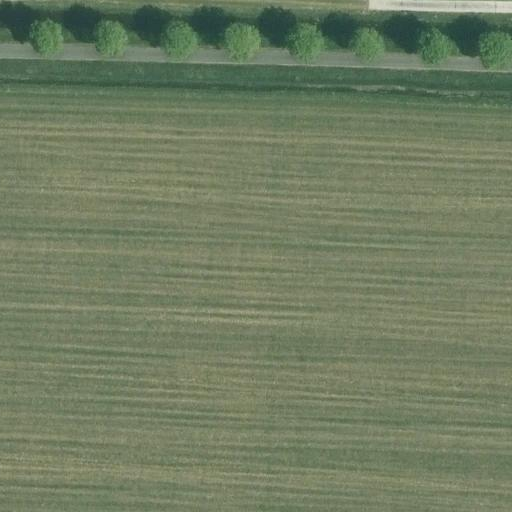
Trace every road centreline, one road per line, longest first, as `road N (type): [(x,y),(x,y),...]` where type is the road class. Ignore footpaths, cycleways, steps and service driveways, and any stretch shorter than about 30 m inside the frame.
road 1 (unclassified): [(0,51),(511,65)]
road 2 (track): [(511,6),(369,5)]
